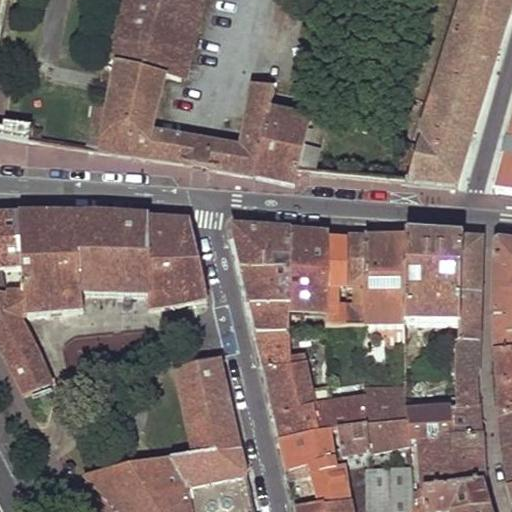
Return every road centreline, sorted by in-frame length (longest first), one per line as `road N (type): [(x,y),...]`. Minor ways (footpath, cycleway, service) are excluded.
road 1 (residential): [(202,198),(281,511)]
road 2 (residential): [(502,511),(485,372),(488,218)]
road 3 (residential): [(465,216),(202,198)]
road 4 (residential): [(0,185),(202,198)]
road 5 (residential): [(511,63),(465,216)]
